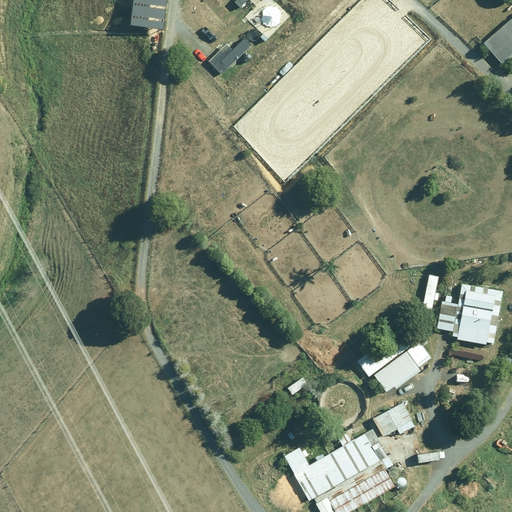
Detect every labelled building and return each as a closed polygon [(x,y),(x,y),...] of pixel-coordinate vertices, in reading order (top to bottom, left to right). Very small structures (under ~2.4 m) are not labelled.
[(511,55),(511,18),(484,42),(502,64),(511,55)] [(244,38),(222,62),(229,68),(250,45),(244,38)] [(422,302),(431,304),(437,271),(428,269),(422,302)] [(443,301),(438,329),(456,332),(455,338),(492,345),(502,291),(462,284),(459,304),(443,301)] [(368,376),(417,340),(405,324),(356,360),(368,376)] [(419,342),(407,350),(418,366),(430,358),(419,342)] [(420,371),(406,352),(373,375),(385,393),(394,386),(395,388),(420,371)] [(402,402),(374,418),(384,436),(396,429),(399,433),(399,434),(414,426),(413,425),(411,421),(412,420),(402,402)] [(391,464),(371,429),(349,442),(347,437),(340,440),(343,445),(309,465),(299,447),(285,455),(310,499),(313,497),(316,502),(315,502),(320,511),(351,511),(394,487),(383,469),(391,464)]
